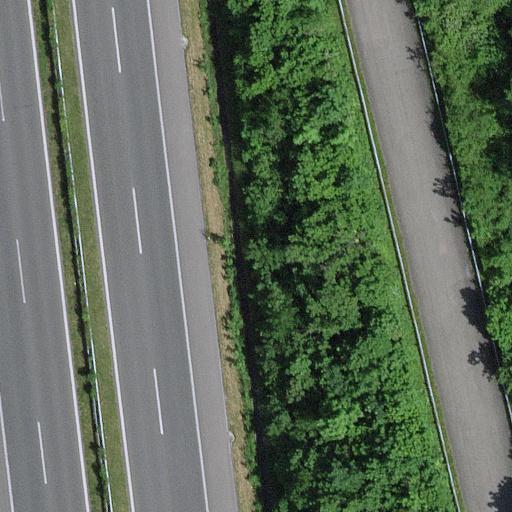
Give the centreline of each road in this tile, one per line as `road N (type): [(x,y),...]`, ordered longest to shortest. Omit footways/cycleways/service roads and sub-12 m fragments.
road 1 (unclassified): [(496,511),(375,0)]
road 2 (motorway): [(169,511),(112,0)]
road 3 (motorway): [(0,114),(45,511)]
